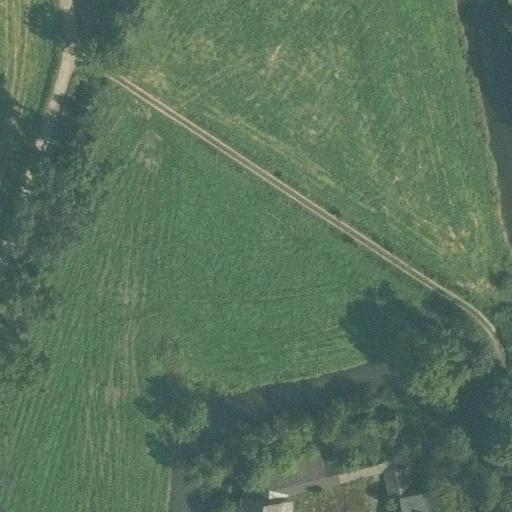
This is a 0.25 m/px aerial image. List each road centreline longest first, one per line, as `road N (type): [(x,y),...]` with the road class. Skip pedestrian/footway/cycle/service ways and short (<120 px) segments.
road 1 (track): [(511,377),(497,336),(76,52)]
road 2 (track): [(65,0),(76,52),(0,291)]
